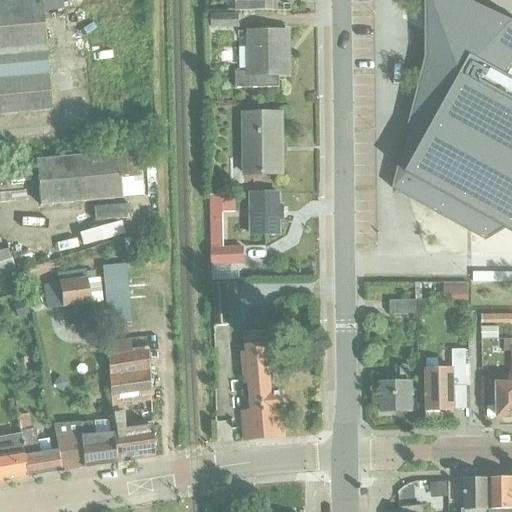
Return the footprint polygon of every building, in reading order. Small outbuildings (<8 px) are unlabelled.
[(62,0),(31,0),(0,3),(0,82),(49,78),(43,11),(63,9),(62,0)] [(237,0),(238,11),(278,10),(277,0),(237,0)] [(511,22),(464,0),(424,0),(425,58),(416,92),(406,145),(403,145),(392,189),(485,241),(505,229),(511,233),(511,22)] [(216,15),(216,27),(240,26),(240,14),(216,15)] [(250,31),(250,72),(236,72),(236,88),(280,87),(280,75),(291,75),(290,31),(250,31)] [(49,78),(0,82),(0,114),(52,110),(49,78)] [(243,114),(244,175),(284,174),(283,113),(243,114)] [(119,181),(141,179),(138,152),(37,162),(41,206),(121,199),(119,181)] [(251,194),(252,225),(252,235),(281,234),(281,220),(284,220),(284,206),(280,206),(280,194),(251,194)] [(136,215),(104,215),(104,232),(136,232),(136,215)] [(211,222),(211,225),(211,238),(223,238),(223,221),(211,222)] [(66,241),(67,227),(48,226),(47,240),(66,241)] [(102,226),(67,228),(68,241),(103,239),(102,226)] [(16,236),(22,265),(34,262),(28,234),(16,236)] [(0,274),(15,269),(8,248),(0,250),(0,274)] [(102,268),(108,326),(131,323),(125,265),(102,268)] [(58,273),(59,285),(46,287),(49,310),(91,304),(100,302),(94,267),(58,273)] [(511,279),(511,268),(478,270),(478,280),(511,279)] [(448,280),(450,299),(475,297),(473,278),(448,280)] [(212,287),(214,327),(229,326),(227,286),(212,287)] [(390,302),(391,315),(417,314),(416,301),(390,302)] [(511,322),(511,310),(486,310),(486,321),(511,322)] [(253,410),(243,411),(246,441),(287,437),(282,392),(275,393),(274,388),(270,388),(265,332),(245,334),(247,347),(250,380),(245,380),(246,400),(252,400),(253,410)] [(130,341),(108,345),(112,412),(124,411),(122,399),(142,396),(151,394),(148,349),(132,351),(130,341)] [(453,369),(428,369),(428,412),(455,411),(455,387),(467,386),(467,363),(467,350),(453,350),(453,363),(453,369)] [(398,382),(383,382),(384,413),(412,412),(411,384),(409,384),(409,368),(398,368),(398,382)] [(511,418),(511,374),(509,375),(509,385),(498,385),(499,418),(511,418)] [(124,411),(112,412),(112,413),(113,419),(114,431),(116,463),(155,457),(153,425),(126,429),(124,412),(124,411)] [(21,432),(24,452),(27,477),(62,471),(58,451),(39,455),(35,430),(30,431),(27,418),(19,420),(21,432)] [(81,422),(54,424),(58,451),(62,471),(81,468),(84,468),(116,463),(114,431),(113,419),(109,420),(111,433),(96,434),(95,421),(82,422),(81,422)] [(0,481),(27,477),(24,452),(21,432),(0,435),(0,481)] [(511,511),(511,508),(511,478),(488,479),(488,511),(511,511)] [(462,510),(461,511),(488,511),(488,479),(464,480),(464,510),(462,510)] [(407,511),(427,511),(427,503),(407,503),(407,511)]
